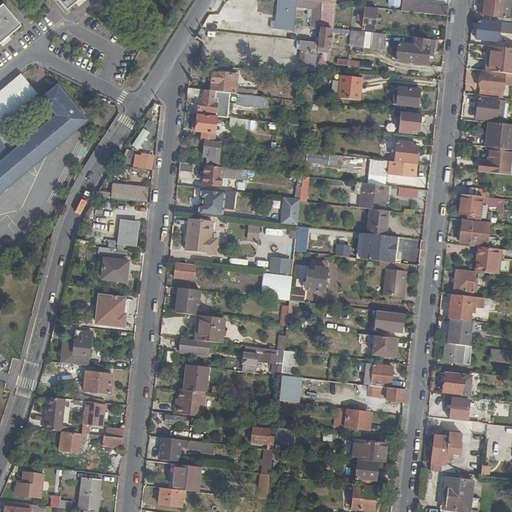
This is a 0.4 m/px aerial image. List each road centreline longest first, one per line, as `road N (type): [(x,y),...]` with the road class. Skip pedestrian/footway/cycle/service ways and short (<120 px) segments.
road 1 (residential): [(405,511),(463,0)]
road 2 (residential): [(176,42),(127,511)]
road 3 (secondary): [(0,466),(66,233),(138,105)]
road 4 (residential): [(31,52),(65,23),(116,51),(100,85)]
